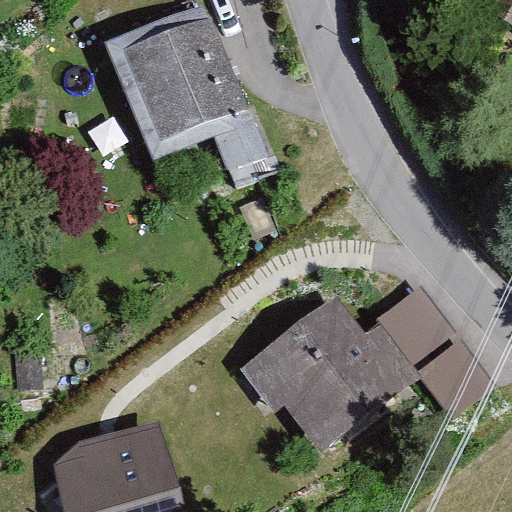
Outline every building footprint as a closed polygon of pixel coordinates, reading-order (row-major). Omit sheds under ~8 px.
[(511,0),(469,0),(463,12),(511,39),(511,0)] [(212,18),(125,51),(162,146),(248,112),(212,18)] [(378,320),(414,366),(456,334),(420,288),(378,320)] [(338,300),(242,368),(272,410),(283,402),(323,458),(408,397),(338,300)] [(417,372),(452,420),(495,388),(461,340),(417,372)] [(52,469),(64,511),(179,511),(156,423),(80,443),(52,469)]
